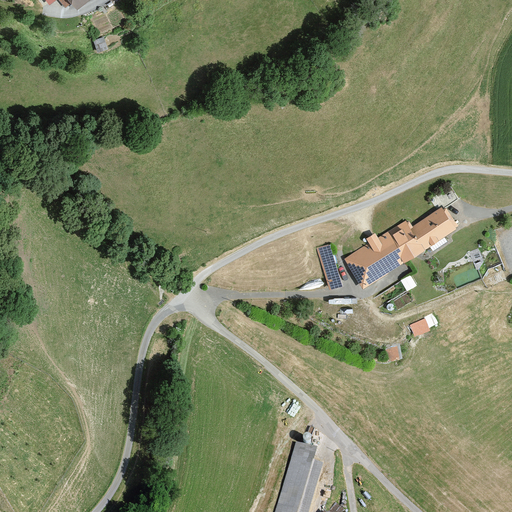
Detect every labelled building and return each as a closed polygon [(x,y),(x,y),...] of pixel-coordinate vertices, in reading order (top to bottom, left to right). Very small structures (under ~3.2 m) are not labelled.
[(67,0),(77,12),(92,0),(67,0)] [(370,244),(345,260),(364,290),(457,231),(443,209),(412,229),(407,221),(379,239),(376,235),(367,240),(370,244)] [(409,288),(417,283),(411,273),(403,278),(409,288)] [(416,335),(439,323),(433,312),(410,324),(416,335)] [(324,446),(298,441),(276,511),(330,511),(328,510),(327,511),(312,511),(330,463),(320,461),(324,446)]
